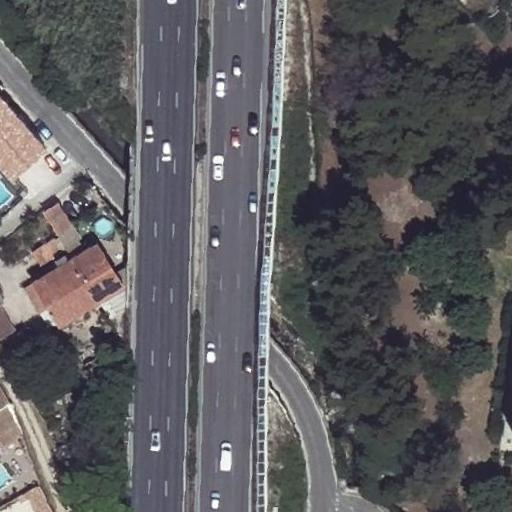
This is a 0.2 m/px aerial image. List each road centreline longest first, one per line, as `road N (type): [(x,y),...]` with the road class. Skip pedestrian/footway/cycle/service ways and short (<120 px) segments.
road 1 (residential): [(320,511),(307,415),(277,368),(0,59)]
road 2 (motorway): [(223,511),(238,0)]
road 3 (motorway): [(171,0),(157,511)]
